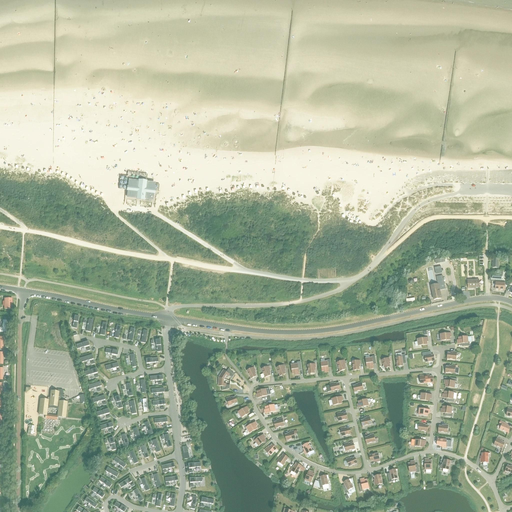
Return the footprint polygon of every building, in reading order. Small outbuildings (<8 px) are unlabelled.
[(127,191),(127,197),(137,198),(137,196),(141,197),(140,199),(144,200),(144,199),(152,200),(153,194),(154,194),(154,190),(153,190),(154,184),(146,183),(146,182),(138,181),(138,184),(131,183),(130,191),(127,191)] [(438,284),(431,286),(432,291),(434,300),(441,298),(439,290),(445,289),(442,276),(436,277),(438,284)] [(474,288),(479,288),(479,280),(467,280),(468,289),(474,288)] [(4,309),(12,309),(12,299),(4,299),(4,303),(3,303),(3,306),(4,306),(4,309)] [(468,343),(467,337),(458,338),(458,340),(457,340),(457,344),(463,344),(463,347),(470,346),(469,343),(468,343)] [(428,338),(417,339),(417,342),(415,342),(415,346),(418,345),(418,346),(427,345),(427,342),(428,342),(428,338)] [(429,352),(422,353),(422,357),(424,357),(425,363),(434,361),(433,355),(431,355),(431,353),(429,353),(429,352)] [(447,359),(456,360),(457,352),(453,352),(453,354),(447,353),(447,359)] [(395,354),(396,358),(397,367),(403,366),(403,362),(406,362),(405,355),(402,355),(401,353),(395,354)] [(369,355),(366,356),(366,359),(365,359),(367,368),(369,368),(369,369),(373,369),(373,363),(376,363),(375,356),(371,357),(371,358),(369,358),(369,355)] [(382,367),(383,369),(383,370),(390,367),(388,362),(390,361),(389,358),(381,360),(383,366),(382,367)] [(324,362),(324,359),(321,360),(321,362),(322,372),(325,371),(325,373),(329,372),(328,367),(331,366),(330,360),(326,360),(327,362),(324,362)] [(344,360),(337,363),(340,372),(345,370),(344,364),(345,364),(344,360)] [(360,360),(352,362),(353,371),(359,370),(359,365),(360,364),(360,360)] [(302,370),(301,362),(297,362),(297,364),(291,365),(292,374),(295,374),(295,375),(299,375),(298,371),(302,370)] [(315,374),(314,368),(316,368),(315,364),(307,365),(308,371),(307,371),(307,374),(307,375),(315,374)] [(276,368),(280,376),(286,374),(284,369),(285,369),(284,365),(276,368)] [(445,373),(454,374),(455,366),(451,365),(451,367),(446,367),(445,373)] [(261,369),(265,378),(271,375),(269,370),(270,370),(269,366),(261,369)] [(247,371),(251,379),(256,376),(254,372),(255,371),(254,367),(247,371)] [(219,378),(224,379),(226,376),(229,377),(229,376),(232,378),(234,375),(229,369),(226,372),(223,370),(219,378)] [(433,383),(432,377),(430,377),(429,375),(420,376),(420,384),(433,383)] [(224,379),(219,378),(218,386),(222,387),(222,391),(230,389),(230,385),(226,385),(226,384),(224,384),(224,379)] [(445,385),(445,387),(454,388),(457,388),(457,385),(455,384),(455,382),(456,382),(457,379),(450,378),(450,381),(444,380),(444,384),(445,385)] [(353,386),(355,394),(358,393),(357,392),(363,390),(361,382),(358,383),(358,385),(353,386)] [(330,386),(326,387),(328,392),(331,391),(340,389),(339,383),(334,385),(333,383),(330,384),(330,386)] [(257,394),(256,394),(257,398),(270,395),(269,389),(257,391),(257,394)] [(50,408),(51,408),(53,408),(56,409),(58,411),(57,416),(57,417),(65,418),(67,402),(61,402),(62,395),(63,390),(58,390),(57,392),(51,391),(50,400),(46,400),(40,399),(38,415),(46,416),(46,414),(47,410),(50,408)] [(443,394),(442,398),(448,399),(447,402),(454,403),(454,399),(456,399),(456,397),(456,394),(454,393),(444,392),(444,394),(443,394)] [(230,397),(226,398),(229,406),(235,404),(235,405),(238,404),(235,397),(230,399),(230,397)] [(332,399),(333,406),(342,404),(341,401),(343,401),(342,397),(332,399)] [(357,405),(358,408),(368,406),(368,403),(371,403),(370,399),(367,400),(367,399),(358,402),(359,404),(357,405)] [(265,414),(276,411),(275,410),(278,409),(277,405),(274,406),(274,405),(265,407),(266,410),(264,410),(265,414)] [(247,407),(245,408),(238,412),(238,413),(236,414),(236,415),(238,418),(239,419),(241,418),(249,413),(248,411),(249,410),(247,407)] [(443,407),(443,408),(442,409),(441,409),(440,413),(446,414),(446,417),(452,417),(453,414),(451,414),(452,408),(443,407)] [(340,413),(337,414),(339,421),(347,419),(346,413),(341,415),(340,413)] [(361,421),(362,427),(371,425),(369,417),(366,418),(366,419),(361,421)] [(279,421),(274,422),(275,428),(284,426),(282,418),(279,419),(279,421)] [(502,425),(500,430),(508,433),(510,428),(505,425),(506,424),(500,421),(499,424),(502,425)] [(153,433),(148,422),(144,423),(146,430),(146,431),(147,430),(149,435),(153,433)] [(249,423),(243,426),(246,431),(245,431),(247,434),(249,433),(257,429),(256,426),(257,426),(255,422),(250,425),(249,423)] [(427,432),(428,426),(423,425),(423,423),(419,423),(418,431),(427,432)] [(447,433),(448,425),(444,425),(444,426),(439,426),(438,432),(447,433)] [(141,439),(136,428),(132,429),(135,436),(135,437),(135,436),(137,441),(141,439)] [(344,428),(340,429),(342,436),(351,434),(350,428),(344,430),(344,428)] [(286,441),(295,439),(294,433),(293,431),(290,432),(290,434),(285,435),(286,441)] [(365,438),(366,444),(375,442),(373,434),(370,435),(370,437),(365,438)] [(257,436),(252,439),(254,442),(255,441),(256,443),(254,445),(256,447),(258,446),(266,441),(264,439),(266,438),(263,435),(259,438),(257,436)] [(500,441),(500,440),(497,438),(494,445),(502,449),(505,443),(500,441)] [(156,439),(152,441),(154,447),(154,448),(156,453),(160,451),(156,439)] [(437,439),(437,445),(442,446),(442,448),(445,448),(446,446),(450,447),(451,441),(446,441),(446,440),(437,439)] [(303,452),(305,455),(312,451),(308,443),(302,446),(305,451),(303,452)] [(352,452),(355,451),(353,443),(348,445),(348,443),(344,444),(346,452),(352,450),(352,452)] [(149,457),(144,445),(140,447),(143,453),(142,453),(143,454),(145,459),(149,457)] [(267,447),(264,450),(270,456),(277,449),(272,445),(268,449),(267,447)] [(138,462),(133,451),(129,453),(131,459),(132,460),(134,464),(138,462)] [(369,456),(370,462),(376,460),(376,462),(380,461),(378,453),(369,456)] [(482,459),(480,459),(480,463),(483,463),(483,466),(487,466),(487,463),(488,463),(488,453),(482,453),(482,459)] [(279,458),(277,461),(283,466),(288,458),(283,455),(280,459),(279,458)] [(126,465),(116,457),(113,461),(117,464),(118,464),(123,468),(126,465)] [(350,460),(349,458),(346,459),(349,467),(357,463),(355,458),(350,460)] [(441,465),(441,469),(443,469),(442,472),(447,473),(448,470),(450,461),(444,460),(443,465),(441,465)] [(411,463),(408,464),(410,473),(411,475),(414,475),(413,472),(416,472),(416,473),(419,472),(418,466),(415,467),(414,461),(410,462),(411,463)] [(292,467),(290,471),(297,474),(301,466),(296,463),(293,468),(292,467)] [(118,474),(107,468),(105,471),(110,474),(109,474),(110,475),(110,474),(116,477),(118,474)] [(387,476),(389,483),(392,482),(392,480),(398,479),(395,470),(389,471),(390,475),(387,476)] [(309,471),(305,480),(311,483),(314,475),(312,473),(313,472),(309,471)] [(321,481),(318,482),(318,483),(320,489),(323,488),(323,490),(329,488),(328,485),(327,479),(328,478),(328,476),(328,475),(320,477),(321,481)] [(374,482),(375,486),(382,484),(380,475),(374,477),(375,482),(374,482)] [(112,484),(101,477),(99,481),(103,484),(104,484),(109,488),(112,484)] [(127,484),(132,481),(129,478),(119,484),(121,488),(127,485),(128,484),(127,484)] [(150,490),(145,478),(141,480),(143,486),(143,487),(144,487),(146,491),(150,490)] [(351,482),(350,479),(343,483),(345,486),(342,488),(346,494),(349,493),(348,491),(353,488),(350,482),(351,482)] [(364,480),(364,479),(360,480),(361,485),(358,486),(360,492),(363,491),(363,490),(369,489),(367,480),(364,480)] [(104,495),(94,488),(92,491),(94,493),(95,493),(97,495),(102,498),(104,495)] [(143,500),(136,489),(133,491),(136,497),(137,498),(140,502),(143,500)] [(97,504),(87,497),(85,501),(87,502),(88,503),(90,504),(90,505),(95,508),(97,504)] [(124,511),(126,509),(116,502),(114,506),(116,507),(117,508),(119,509),(122,511),(124,511)]
